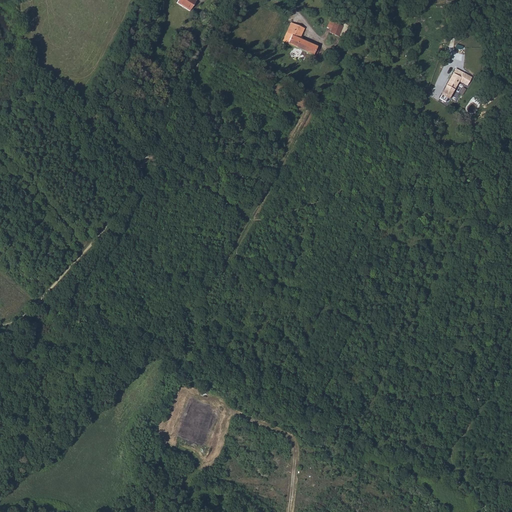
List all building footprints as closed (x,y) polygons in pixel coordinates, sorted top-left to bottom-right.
[(178,0),(178,1),(190,10),(196,0),(178,0)] [(347,29),(331,22),(327,28),(331,30),(330,34),(338,38),(342,39),(347,29)] [(303,28),(291,23),(284,37),(282,36),(280,40),(315,56),(319,48),(298,38),(303,28)] [(333,45),(338,38),(330,34),(325,41),(333,45)] [(458,83),(461,85),(466,76),(455,70),(446,87),(453,90),(458,83)] [(471,79),(466,76),(461,85),(466,87),(471,79)]
